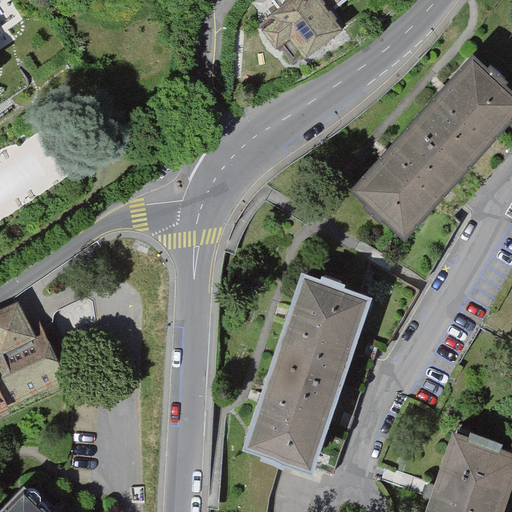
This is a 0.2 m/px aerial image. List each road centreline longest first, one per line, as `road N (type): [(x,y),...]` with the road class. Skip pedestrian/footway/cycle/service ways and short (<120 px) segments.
road 1 (residential): [(208,210),(185,511)]
road 2 (residential): [(225,168),(261,132),(386,50),(433,0)]
road 3 (residential): [(0,300),(108,226),(208,210)]
road 4 (residential): [(211,0),(204,110),(225,168)]
